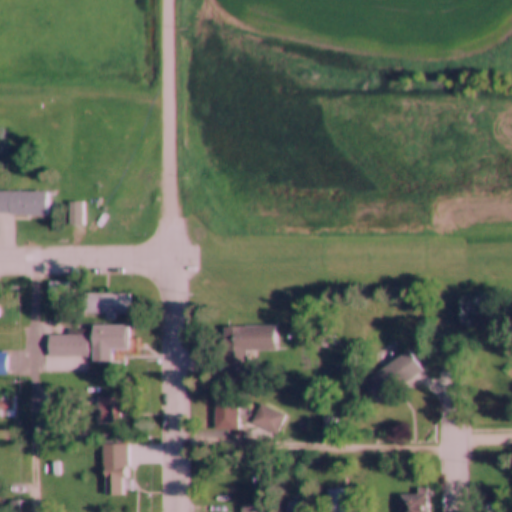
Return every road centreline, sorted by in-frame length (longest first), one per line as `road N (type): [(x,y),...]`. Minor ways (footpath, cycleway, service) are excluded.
road 1 (residential): [(172,258),(167,0)]
road 2 (residential): [(174,511),(172,258)]
road 3 (residential): [(0,260),(172,258)]
road 4 (residential): [(456,511),(455,374)]
